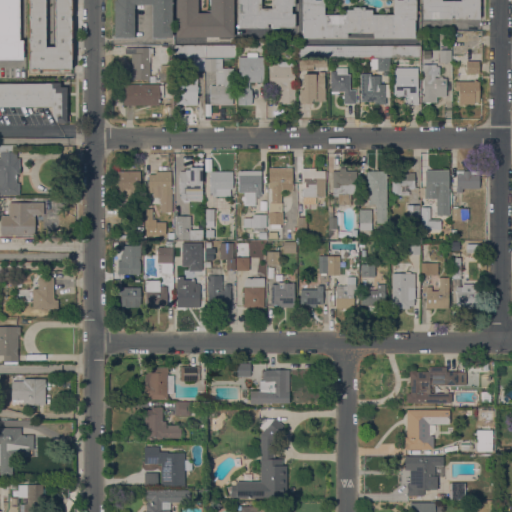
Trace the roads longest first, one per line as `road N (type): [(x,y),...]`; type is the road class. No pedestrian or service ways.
road 1 (residential): [(511,340),(93,343)]
road 2 (residential): [(511,138),(93,138)]
road 3 (tertiary): [(93,511),(93,138)]
road 4 (residential): [(500,341),(500,138)]
road 5 (residential): [(346,511),(345,343)]
road 6 (tertiary): [(93,138),(93,0)]
